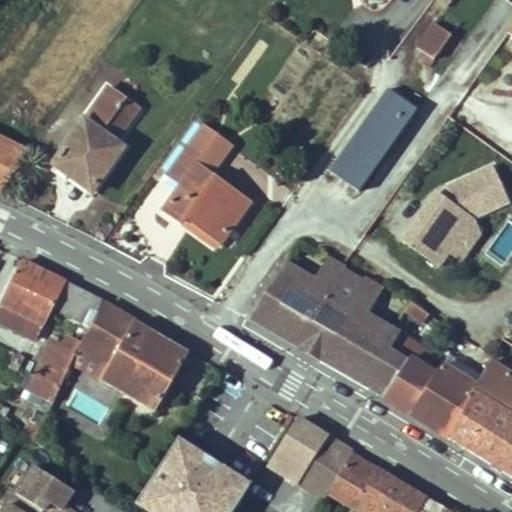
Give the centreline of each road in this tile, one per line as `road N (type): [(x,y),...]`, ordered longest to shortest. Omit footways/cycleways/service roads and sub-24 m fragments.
road 1 (tertiary): [(496,511),(110,273),(0,218)]
road 2 (unknown): [(202,329),(264,242),(311,216),(343,216),(381,188),(511,10)]
road 3 (unknown): [(180,511),(264,367)]
